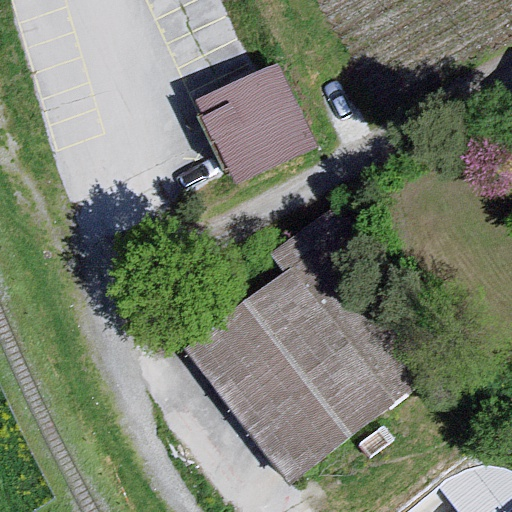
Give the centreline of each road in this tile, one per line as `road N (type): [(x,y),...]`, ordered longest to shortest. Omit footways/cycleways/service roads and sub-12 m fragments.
road 1 (unknown): [(141,185),(219,229),(511,90)]
road 2 (residential): [(94,0),(116,60),(141,185)]
